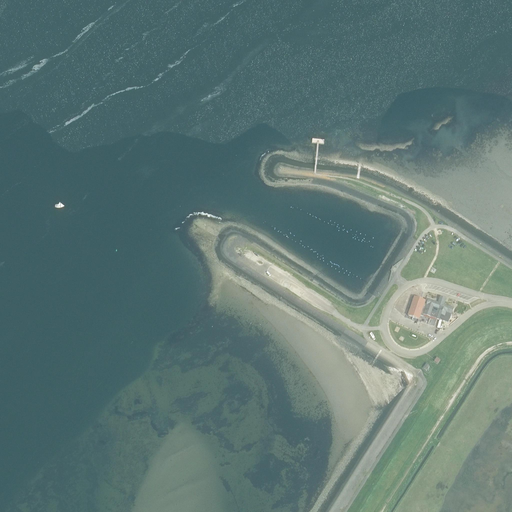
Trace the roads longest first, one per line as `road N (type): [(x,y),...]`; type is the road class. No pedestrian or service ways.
road 1 (unclassified): [(511,345),(494,348),(470,369),(382,511)]
road 2 (unclassified): [(492,300),(430,348),(407,354),(385,337),(387,310),(406,286),(422,281)]
